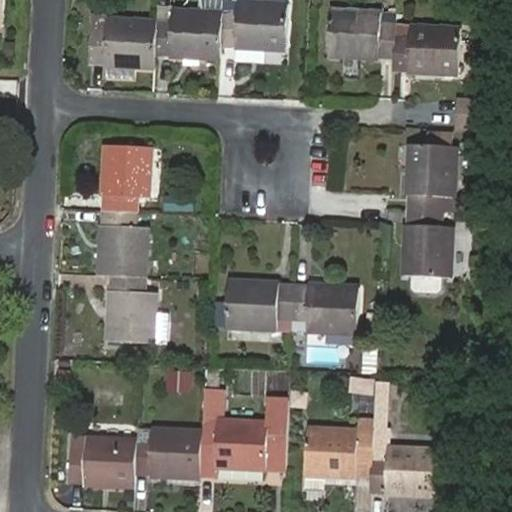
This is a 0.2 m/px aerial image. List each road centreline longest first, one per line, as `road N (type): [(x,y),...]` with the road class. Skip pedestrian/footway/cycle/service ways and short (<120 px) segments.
road 1 (residential): [(58,115),(289,133),(288,160)]
road 2 (residential): [(51,253),(38,511)]
road 3 (residential): [(58,115),(51,253)]
